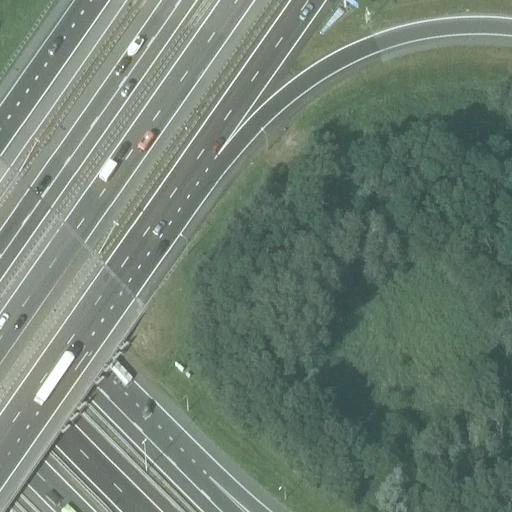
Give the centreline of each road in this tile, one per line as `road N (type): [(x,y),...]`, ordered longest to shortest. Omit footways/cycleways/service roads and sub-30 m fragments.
road 1 (motorway): [(0,341),(238,0)]
road 2 (motorway): [(0,444),(211,143)]
road 3 (motorway): [(211,143),(338,60),(385,40),(424,30),(511,29)]
road 4 (motorway): [(178,0),(0,255)]
road 5 (motorway): [(196,486),(0,285)]
road 6 (motorway): [(145,511),(0,366)]
road 7 (motorway): [(211,143),(311,0)]
road 8 (motorway): [(95,0),(0,132)]
